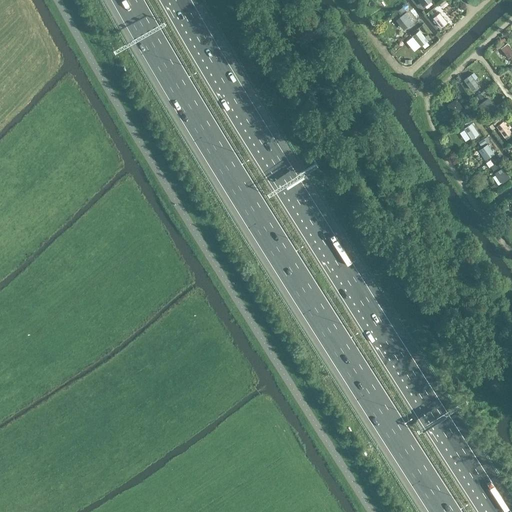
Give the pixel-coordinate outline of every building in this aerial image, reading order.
[(445,0),(440,4),(443,8),(448,4),(445,0)] [(400,17),(407,27),(415,21),(407,11),(400,17)] [(433,18),(441,28),(447,22),(439,13),(433,18)] [(419,30),(412,36),(421,47),(428,41),(419,30)] [(500,48),(508,59),(511,55),(511,49),(507,43),(500,48)] [(464,80),(471,90),(478,85),(471,74),(464,80)] [(496,108),(489,97),(478,104),(486,115),(496,108)] [(463,108),(456,99),(447,105),(450,110),(449,111),(451,115),(453,115),(463,108)] [(464,110),(458,114),(460,118),(466,114),(464,110)] [(503,121),(496,126),(504,137),(511,132),(503,121)] [(478,132),(472,122),(464,127),(471,137),(478,132)] [(487,143),(478,150),(485,160),(494,154),(487,143)] [(510,177),(503,167),(494,173),(502,183),(510,177)]
